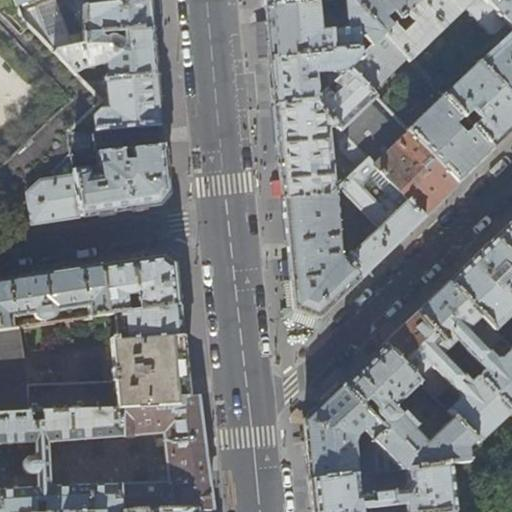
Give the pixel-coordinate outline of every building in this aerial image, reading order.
[(12,0),(14,3),(17,9),(36,0),(75,0),(76,22),(82,20),(81,0),(12,0)] [(36,0),(17,9),(21,19),(54,54),(83,46),(83,37),(82,37),(69,40),(56,0),(36,0)] [(81,0),(82,20),(82,37),(83,37),(151,29),(149,8),(148,0),(81,0)] [(158,0),(148,0),(149,8),(151,29),(161,27),(158,0)] [(343,0),(346,30),(329,32),(331,53),(358,51),(356,38),(360,38),(369,47),(382,35),(349,0),(343,0)] [(375,0),(349,0),(382,35),(415,2),(413,0),(377,0),(377,1),(375,0)] [(417,0),(415,2),(382,35),(405,58),(408,61),(443,27),(417,0)] [(482,0),(417,0),(443,27),(463,8),(488,35),(492,35),(504,23),(482,0)] [(511,0),(482,0),(504,23),(506,25),(511,19),(511,0)] [(313,2),(264,7),(267,32),(269,58),(331,53),(329,32),(316,33),(313,2)] [(83,46),(54,54),(74,74),(83,70),(107,65),(109,81),(156,76),(154,57),(151,29),(83,37),(83,46)] [(511,30),(477,63),(511,99),(511,30)] [(358,58),(347,69),(370,92),(405,58),(382,35),(369,47),(358,58)] [(331,53),(269,58),(271,81),(274,106),(312,102),(326,89),(313,90),(312,74),(329,72),(331,84),(332,83),(347,69),(358,58),(358,51),(331,53)] [(511,99),(477,63),(442,96),(461,117),(462,118),(468,112),(477,121),(471,127),(472,128),(492,150),(510,133),(511,131),(511,99)] [(326,89),(312,102),(335,126),(366,159),(374,168),(406,202),(422,218),(438,202),(457,184),(408,132),(402,137),(369,103),(375,97),(370,92),(347,69),(332,83),(338,89),(331,97),(327,93),(332,91),(328,86),(326,89)] [(96,82),(83,84),(101,102),(67,134),(160,126),(158,100),(156,76),(109,81),(96,82)] [(442,96),(406,130),(408,132),(457,184),(476,166),(492,150),(472,128),(463,135),(459,131),(462,128),(458,124),(455,127),(454,125),(461,117),(442,96)] [(312,102),(274,106),(278,148),(282,197),(330,194),(332,192),(336,188),(342,181),(331,182),(326,128),(335,126),(312,102)] [(160,126),(67,134),(70,158),(94,155),(162,146),(161,135),(160,126)] [(366,159),(335,126),(338,151),(352,165),(346,171),(349,175),(366,159)] [(162,146),(94,155),(98,175),(88,176),(88,175),(88,173),(86,171),(85,170),(82,169),(80,169),(72,170),(73,176),(79,218),(119,211),(157,205),(166,194),(164,172),(162,146)] [(330,194),(282,197),(287,244),(293,310),(316,319),(350,287),(390,248),(422,218),(406,202),(398,210),(366,176),(374,168),(366,159),(349,175),(342,181),(336,188),(370,224),(367,227),(373,233),(350,255),(338,256),(332,192),(330,194)] [(24,194),(24,197),(27,217),(30,225),(54,221),(79,218),(73,176),(37,181),(24,194)] [(480,252),(447,283),(493,331),(511,313),(511,221),(498,234),(480,252)] [(115,314),(177,306),(174,281),(173,265),(161,255),(132,260),(98,265),(105,316),(115,314)] [(88,318),(105,316),(98,265),(43,274),(0,280),(0,329),(11,328),(10,318),(32,315),(32,317),(33,319),(35,321),(39,321),(49,320),(51,319),(53,317),(54,315),(54,311),(86,307),(88,318)] [(431,299),(415,314),(447,348),(454,341),(483,372),(476,378),(511,416),(511,351),(511,350),(500,361),(493,362),(480,349),(485,344),(490,348),(500,338),(493,331),(447,283),(431,299)] [(178,320),(177,306),(115,314),(118,337),(118,341),(180,337),(178,320)] [(399,330),(383,345),(418,383),(435,400),(445,391),(441,387),(445,382),(458,395),(457,402),(446,412),(451,418),(474,441),(486,454),(492,448),(511,428),(511,416),(476,378),(469,385),(440,355),(447,348),(415,314),(399,330)] [(183,366),(180,337),(118,341),(118,337),(112,337),(112,339),(110,339),(113,370),(112,370),(113,382),(28,386),(19,327),(11,328),(0,329),(0,414),(29,413),(42,413),(168,408),(170,406),(182,405),(181,399),(186,398),(183,366)] [(361,366),(340,386),(383,430),(372,441),(400,470),(404,470),(449,465),(467,462),(465,450),(474,441),(451,418),(424,443),(400,417),(413,406),(413,402),(406,394),(418,383),(383,345),(361,366)] [(323,403),(303,421),(306,445),(309,481),(356,475),(355,464),(353,443),(359,443),(359,439),(354,438),(354,436),(363,431),(372,441),(383,430),(340,386),(323,403)] [(44,511),(157,511),(196,511),(210,510),(202,447),(195,397),(186,398),(181,399),(182,405),(170,406),(168,408),(42,413),(42,424),(29,424),(29,413),(0,414),(0,511),(35,511),(35,503),(45,503),(44,511)] [(363,464),(355,464),(356,475),(367,474),(374,473),(373,449),(364,450),(362,453),(363,464)] [(449,465),(404,470),(406,484),(401,492),(404,506),(404,511),(440,511),(453,510),(449,465)] [(356,475),(309,481),(311,500),(311,511),(359,511),(358,497),(369,495),(367,474),(356,475)] [(369,495),(358,497),(359,511),(368,511),(404,506),(401,492),(369,495)]
